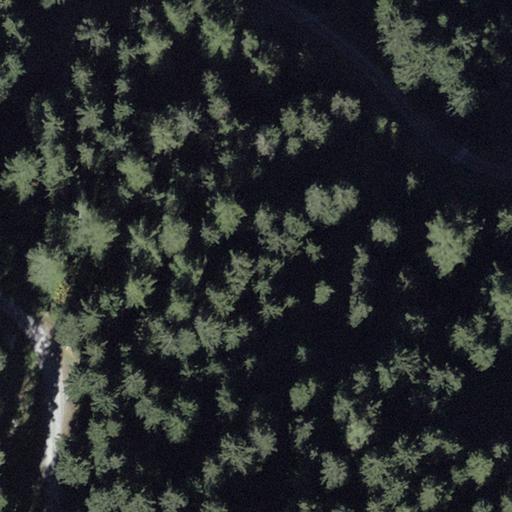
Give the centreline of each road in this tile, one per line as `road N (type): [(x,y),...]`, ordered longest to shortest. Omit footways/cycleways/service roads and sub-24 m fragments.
road 1 (track): [(511,171),(439,141),(374,70),(272,0)]
road 2 (track): [(0,292),(34,328),(48,362),(52,511)]
